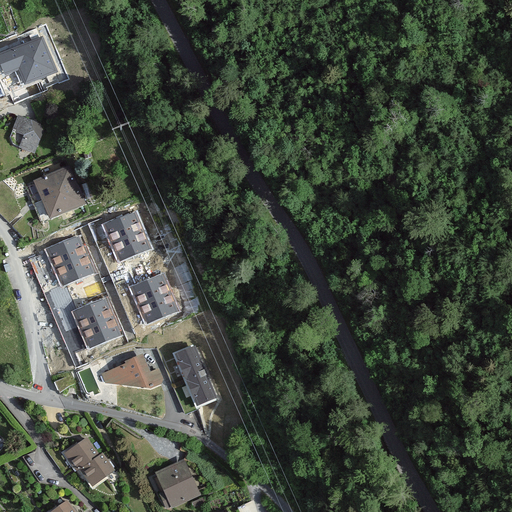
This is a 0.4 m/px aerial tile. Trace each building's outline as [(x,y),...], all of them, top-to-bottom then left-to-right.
[(43,38),(0,54),(0,63),(5,75),(19,70),(25,84),(57,71),(43,38)] [(47,127),(19,116),(16,127),(24,138),(20,149),(37,155),(47,127)] [(71,166),(36,181),(52,219),(87,204),(71,166)] [(136,211),(104,225),(119,262),(152,248),(136,211)] [(80,236),(48,249),(63,286),(96,273),(80,236)] [(163,274),(131,287),(146,324),(179,311),(163,274)] [(104,298),(72,311),(87,349),(120,335),(104,298)] [(67,334),(72,348),(84,344),(79,330),(67,334)] [(196,344),(176,352),(199,405),(219,397),(196,344)] [(127,363),(105,373),(107,383),(149,388),(163,383),(165,379),(160,367),(152,371),(144,354),(126,361),(127,363)] [(88,437),(66,453),(77,469),(80,467),(93,485),(117,468),(104,451),(101,454),(88,437)] [(187,458),(157,471),(172,507),(202,494),(187,458)] [(78,511),(68,498),(48,511),(78,511)]
